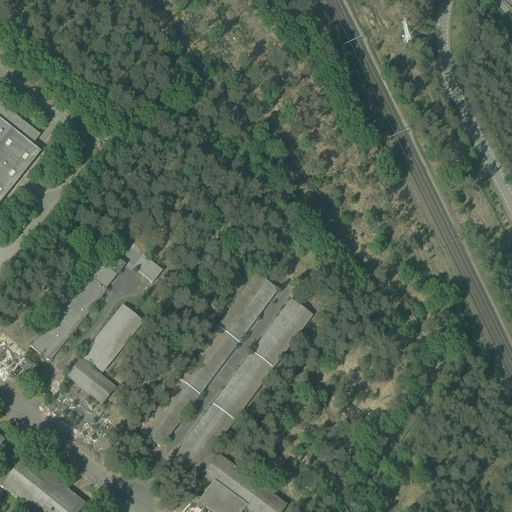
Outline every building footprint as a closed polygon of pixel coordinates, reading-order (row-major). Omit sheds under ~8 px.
[(40,135),(0,103),(0,202),(41,152),(32,145),(40,135)] [(153,282),(161,271),(143,256),(134,267),(132,269),(151,284),(153,282)] [(116,276),(125,265),(116,257),(107,268),(99,261),(58,311),(56,310),(50,317),(52,319),(30,347),(49,362),(70,337),(72,338),(73,333),(71,331),(75,327),(76,329),(107,291),(98,284),(109,270),(116,276)] [(238,343),(238,342),(277,290),(256,275),(217,327),(217,328),(179,380),(178,379),(178,380),(139,432),(160,447),(199,395),(199,396),(200,395),(199,395),(237,343),(238,343)] [(161,283),(168,289),(175,282),(167,275),(161,283)] [(198,469),(197,469),(210,452),(234,420),(235,420),(234,420),(272,368),(273,368),(311,316),(291,301),(252,353),(251,353),(252,353),(213,405),(212,405),(213,406),(174,458),(195,473),(198,469)] [(83,363),(85,365),(88,362),(101,373),(142,322),(122,306),(82,357),(86,360),(83,363)] [(0,340),(0,369),(20,385),(34,368),(0,340)] [(85,365),(83,363),(79,360),(67,376),(102,404),(115,389),(85,365)] [(197,469),(198,469),(204,473),(202,475),(251,511),(281,511),(286,505),(217,454),(216,456),(210,452),(197,469)] [(0,486),(0,487),(32,511),(79,511),(85,504),(75,496),(44,472),(25,456),(24,456),(0,485),(0,486)] [(182,511),(214,511),(195,496),(182,511)]
